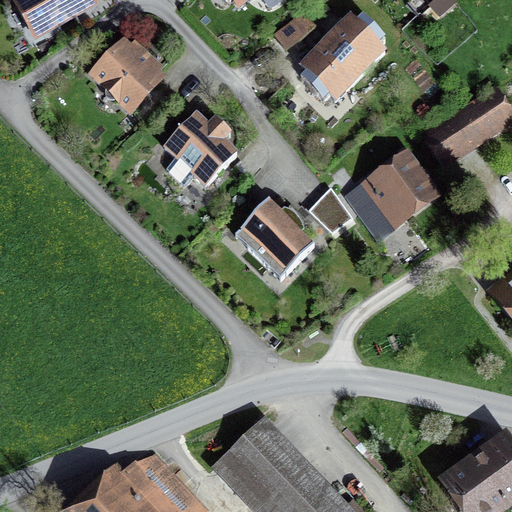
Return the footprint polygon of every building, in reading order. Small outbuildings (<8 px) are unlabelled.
[(93,0),(27,0),(13,8),(39,53),(102,16),(93,0)] [(226,0),(240,20),(268,0),(226,0)] [(305,21),(277,41),(290,61),(319,42),(305,21)] [(353,27),(301,76),(340,116),(392,66),(353,27)] [(175,91),(129,48),(92,86),(138,130),(175,91)] [(511,111),(504,99),(425,148),(445,180),(511,138),(511,111)] [(201,127),(169,160),(213,202),(245,168),(201,127)] [(411,160),(362,195),(398,245),(447,210),(411,160)] [(317,254),(244,185),(216,214),(289,283),(317,254)] [(511,292),(494,307),(511,329),(511,292)] [(344,511),(270,433),(217,483),(244,511),(344,511)] [(511,511),(511,452),(448,494),(460,511),(511,511)] [(207,511),(158,457),(128,483),(120,474),(77,511),(207,511)]
